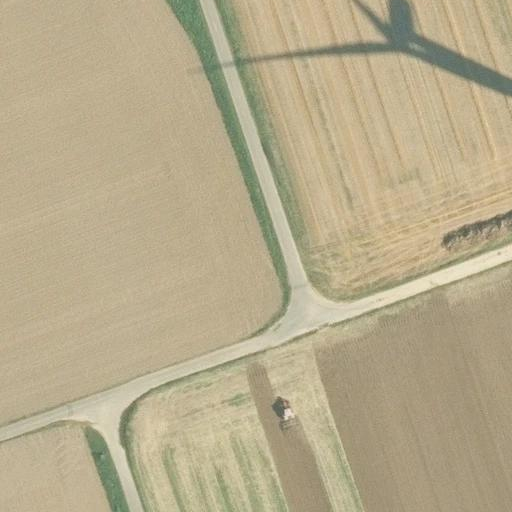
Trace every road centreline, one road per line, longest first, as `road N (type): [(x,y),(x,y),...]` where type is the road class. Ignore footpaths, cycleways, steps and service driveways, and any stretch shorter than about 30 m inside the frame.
road 1 (track): [(309,324),(204,0)]
road 2 (track): [(96,403),(374,303)]
road 3 (track): [(134,511),(96,403),(0,437)]
road 4 (track): [(511,253),(374,303)]
